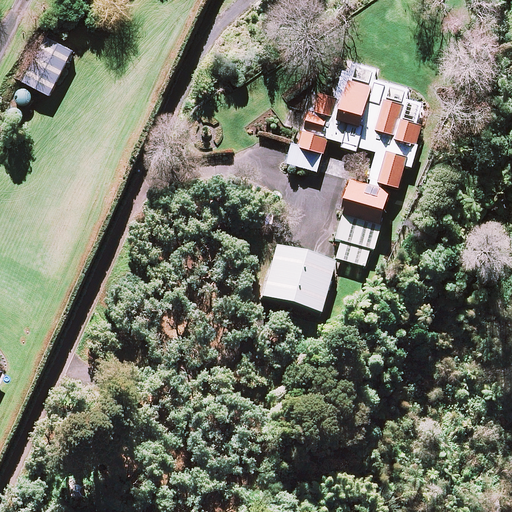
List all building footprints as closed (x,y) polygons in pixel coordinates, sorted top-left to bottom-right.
[(29,84),(57,98),(80,52),(52,38),(29,84)] [(371,182),(350,176),(334,238),(340,240),(335,258),(368,267),(387,191),(389,186),(390,180),(400,182),(405,162),(412,164),(422,122),(418,121),(422,103),(406,99),(409,86),(386,80),(375,78),(378,67),(343,59),(335,93),(320,90),(315,108),(308,106),(305,115),(290,111),(283,137),(292,139),(287,160),(319,168),(327,136),(342,140),(341,146),(358,150),(359,144),(377,148),(371,175),(372,175),(371,182)] [(33,92),(29,92),(26,92),(24,94),(22,97),(21,101),(22,104),(24,107),(27,108),(31,109),(34,108),(37,106),(38,103),(39,99),(38,96),(36,94),(33,92)] [(24,111),(21,110),(18,111),(15,113),(14,116),(13,120),(14,123),(16,125),(19,127),(22,127),(26,127),(28,124),(30,122),(30,118),(29,115),(27,112),(24,111)] [(335,265),(277,249),(263,299),(321,315),(335,265)]
